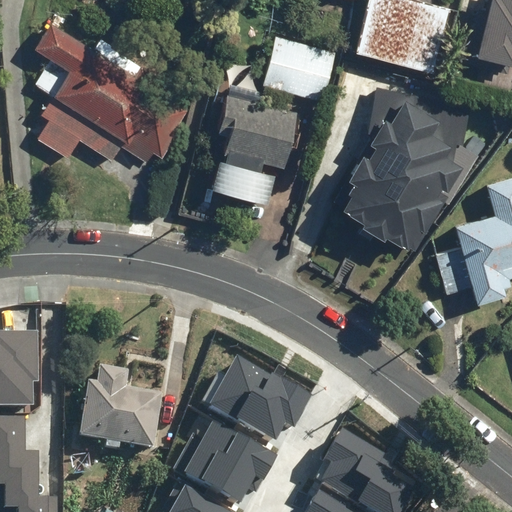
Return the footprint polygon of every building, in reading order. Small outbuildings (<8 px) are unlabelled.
[(365,0),(353,50),(432,71),(449,6),(424,0),(365,0)] [(511,0),(484,0),(476,35),(466,32),(459,61),(503,72),(505,64),(510,65),(511,58),(511,0)] [(39,84),(55,95),(32,130),(71,155),(82,138),(114,159),(124,144),(148,160),(154,150),(163,156),(178,133),(175,130),(190,108),(162,90),(168,80),(102,37),(95,48),(52,20),(35,46),(55,59),(39,84)] [(265,83),(323,99),(337,50),(278,34),(265,83)] [(452,165),(455,143),(463,144),(468,107),(378,90),(369,135),(377,139),(372,146),(378,150),(370,163),(364,159),(351,182),(358,186),(343,212),(367,226),(365,229),(385,240),(387,238),(415,254),(444,203),(437,199),(443,189),(448,192),(461,170),(452,165)] [(221,151),(282,166),(296,110),(225,93),(216,131),(225,134),(221,151)] [(210,187),(266,201),(274,172),(218,157),(210,187)] [(497,277),(511,273),(511,174),(483,182),(491,213),(451,224),(457,246),(435,252),(445,291),(467,286),(472,303),(502,295),(497,277)] [(0,404),(34,404),(33,379),(37,378),(37,331),(0,331),(0,404)] [(306,399),(232,358),(203,409),(269,446),(279,428),(288,432),(306,399)] [(88,383),(79,382),(72,438),(146,448),(153,393),(118,389),(120,371),(90,367),(88,383)] [(24,416),(0,416),(0,483),(7,483),(7,505),(20,505),(19,511),(55,511),(56,496),(39,497),(38,451),(25,451),(24,416)] [(234,507),(249,480),(256,484),(271,458),(208,423),(199,438),(191,434),(170,471),(234,507)] [(316,485),(365,511),(395,511),(399,505),(402,507),(409,495),(406,494),(413,481),(376,461),(379,455),(338,432),(336,437),(335,436),(320,462),(321,464),(313,479),(317,482),(316,485)] [(223,511),(175,485),(159,511),(223,511)] [(303,511),(345,511),(314,494),(303,511)]
